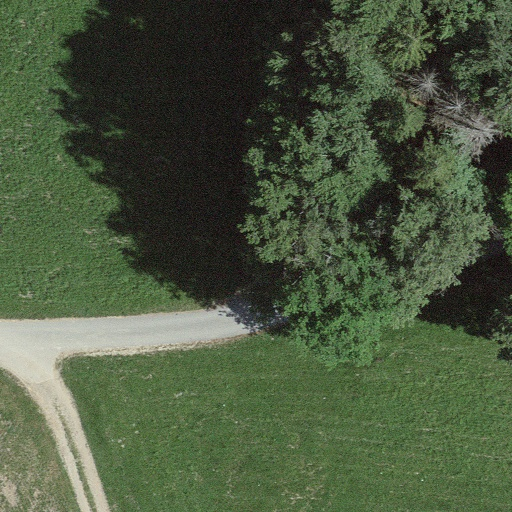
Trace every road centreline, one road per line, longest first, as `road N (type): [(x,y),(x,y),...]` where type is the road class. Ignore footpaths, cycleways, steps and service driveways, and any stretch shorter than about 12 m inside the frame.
road 1 (track): [(511,232),(217,323),(0,339)]
road 2 (track): [(20,339),(95,511)]
